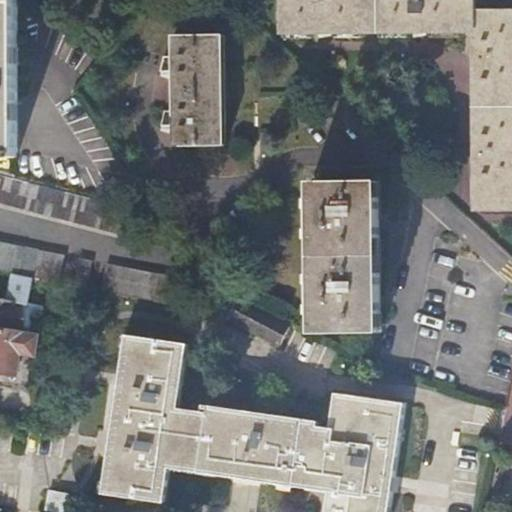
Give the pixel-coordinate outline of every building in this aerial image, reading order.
[(17,1),(0,0),(0,153),(8,153),(9,159),(19,159),(19,153),(20,153),(20,136),(17,1)] [(511,11),(475,12),(474,0),(283,0),(284,34),(475,33),(476,209),(511,208),(511,11)] [(160,125),(174,125),(174,147),(225,146),(225,35),(175,35),(174,56),(163,56),(160,71),(174,71),(174,111),(164,111),(160,125)] [(0,201),(126,234),(133,209),(0,174),(0,201)] [(313,230),(310,230),(310,239),(316,239),(317,274),(311,275),(311,284),(314,285),(314,305),(311,306),(311,315),(317,315),(317,334),(379,334),(378,259),(378,183),(323,184),(323,181),(318,181),(318,184),(315,184),(315,200),(311,200),(310,209),(312,209),(313,230)] [(0,270),(15,273),(36,277),(61,283),(66,256),(0,242),(0,270)] [(75,286),(89,289),(94,261),(80,258),(75,286)] [(102,291),(154,301),(160,276),(108,265),(102,291)] [(30,305),(36,277),(15,273),(10,301),(0,298),(0,386),(27,391),(34,358),(39,356),(43,340),(38,336),(44,307),(30,305)] [(228,318),(229,319),(279,346),(288,328),(242,302),(239,306),(234,303),(227,316),(228,317),(228,318)] [(228,317),(211,313),(210,313),(209,322),(226,325),(228,318),(228,317)] [(290,412),(289,419),(204,405),(203,412),(179,409),(188,345),(127,335),(126,337),(135,338),(134,350),(124,348),(104,480),(113,482),(111,493),(103,492),(102,494),(164,503),(169,469),(170,461),(215,468),(214,475),(216,475),(276,485),(277,485),(279,478),(293,480),(292,487),(294,488),(306,490),(308,490),(309,482),(329,486),(327,495),(324,511),(387,511),(395,472),(406,405),(337,394),(332,429),(320,426),(321,417),(290,412)] [(135,338),(126,337),(123,336),(121,347),(124,348),(134,350),(135,338)] [(215,477),(216,475),(214,475),(215,468),(170,461),(169,469),(215,477)] [(294,489),(294,488),(292,487),(293,480),(279,478),(277,485),(276,485),(276,486),(294,489)] [(99,491),(103,492),(111,493),(113,482),(104,480),(101,480),(99,491)] [(306,491),(327,495),(329,486),(309,482),(308,490),(306,490),(306,491)] [(42,511),(49,511),(63,511),(66,494),(45,491),(42,511)]
